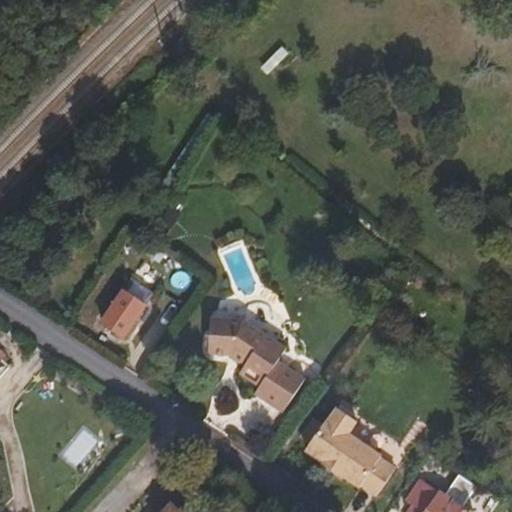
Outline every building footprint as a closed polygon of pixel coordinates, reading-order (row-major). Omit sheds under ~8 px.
[(167,238),(179,211),(165,205),(154,233),(167,238)] [(123,337),(152,293),(130,279),(101,322),(123,337)] [(305,381),(278,364),(286,350),(244,322),(207,320),(205,357),(230,358),(243,367),(238,376),(258,388),(254,395),(283,414),(305,381)] [(0,379),(11,366),(3,359),(6,355),(0,350),(0,379)] [(399,472),(383,461),(385,460),(352,437),(361,425),(341,412),(333,424),(331,423),(309,454),(327,465),(325,467),(346,481),(348,479),(364,491),(365,489),(381,499),(399,472)] [(90,447),(99,433),(84,424),(75,438),(90,447)] [(466,511),(420,480),(405,502),(409,505),(410,507),(407,511),(466,511)]
